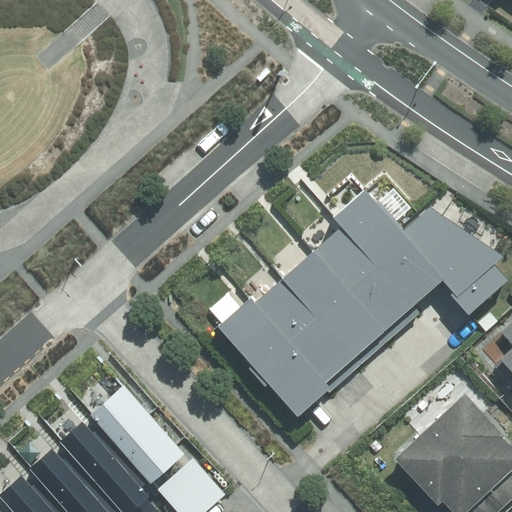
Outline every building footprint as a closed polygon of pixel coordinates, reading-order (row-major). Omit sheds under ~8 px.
[(226,327),(305,414),(447,280),(471,310),(510,278),(498,262),(505,251),(470,229),(440,192),(401,224),(371,187),(364,193),(226,327)] [(511,310),(496,325),(511,342),(511,310)] [(128,381),(94,411),(182,511),(206,511),(228,493),(195,456),(172,477),(167,471),(190,451),(128,381)] [(489,511),(511,492),(511,439),(462,385),(392,448),(449,511),(489,511)] [(89,415),(63,438),(126,511),(138,511),(159,495),(89,415)] [(116,511),(58,444),(33,465),(72,511),(116,511)] [(63,511),(27,471),(2,493),(19,511),(63,511)]
